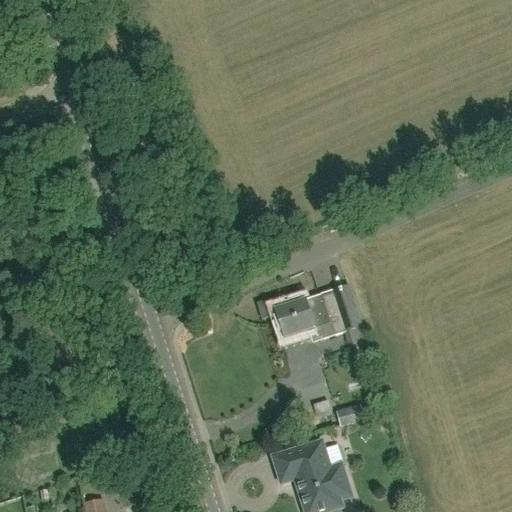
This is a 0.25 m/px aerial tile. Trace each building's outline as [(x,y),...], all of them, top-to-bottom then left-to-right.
[(346,336),(362,330),(355,310),(349,290),(332,295),(333,298),(322,301),(321,299),(304,304),(305,306),(306,305),(314,332),(312,333),(316,345),(346,336)] [(279,324),(282,333),(285,341),(312,333),(314,332),(306,305),(305,306),(276,315),(279,324)] [(336,416),(339,429),(363,422),(360,409),(336,416)] [(323,444),(273,460),(281,488),(295,484),(304,511),(339,511),(343,511),(341,504),(352,500),(342,467),(331,471),(323,444)] [(48,477),(61,475),(58,453),(45,455),(48,477)] [(249,484),(252,497),(266,494),(264,481),(249,484)] [(84,511),(105,511),(104,503),(84,506),(84,511)]
